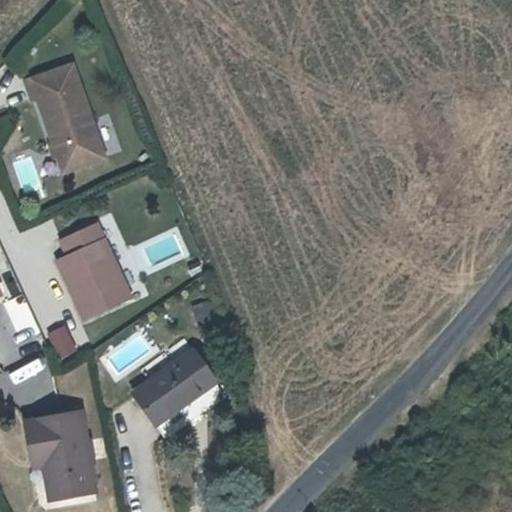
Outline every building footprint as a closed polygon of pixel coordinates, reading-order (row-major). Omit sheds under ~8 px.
[(74,172),(114,158),(82,66),(37,82),(44,99),(48,98),(74,172)] [(74,246),(81,262),(71,267),(97,323),(142,302),(109,230),(74,246)] [(207,299),(189,306),(195,321),(213,315),(207,299)] [(0,308),(0,365),(21,356),(0,308)] [(66,323),(46,329),(54,358),(74,353),(66,323)] [(204,356),(144,395),(163,424),(224,385),(204,356)] [(54,457),(59,497),(98,491),(84,415),(29,425),(35,460),(54,457)] [(54,457),(35,460),(37,476),(42,475),(47,499),(59,497),(54,457)]
